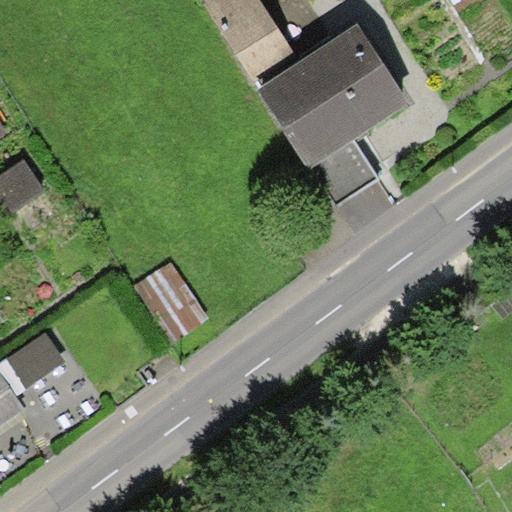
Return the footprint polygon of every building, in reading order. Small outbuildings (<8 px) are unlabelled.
[(219,0),(213,4),(256,71),(293,47),(262,0),(219,0)] [(366,32),(270,94),(338,199),(376,175),(354,141),(412,103),(366,32)] [(20,175),(0,188),(0,212),(9,225),(40,203),(20,175)] [(44,334),(7,360),(28,389),(65,364),(44,334)] [(0,423),(23,408),(0,373),(0,423)]
